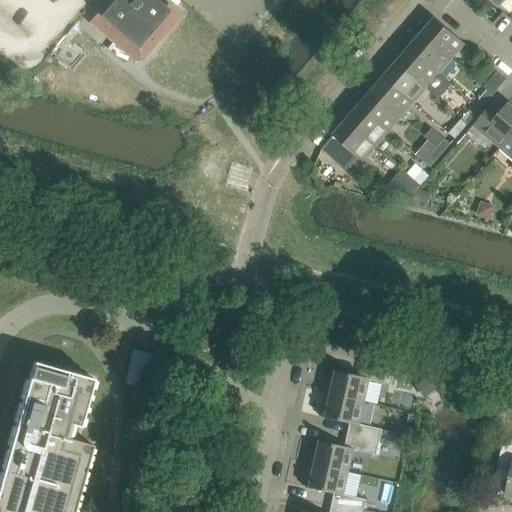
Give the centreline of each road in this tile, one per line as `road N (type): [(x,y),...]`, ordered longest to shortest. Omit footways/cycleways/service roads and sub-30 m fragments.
road 1 (residential): [(298,140),(421,0)]
road 2 (residential): [(250,511),(289,334)]
